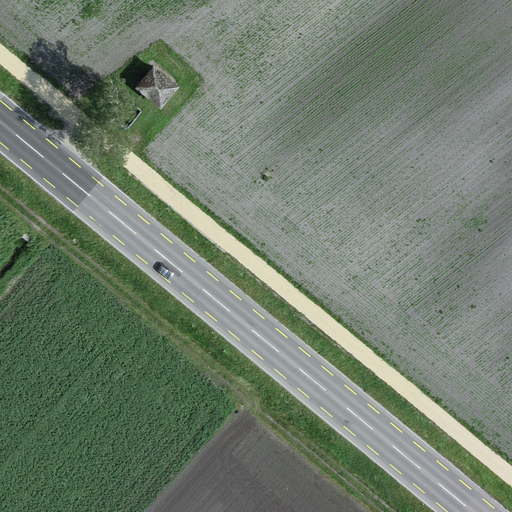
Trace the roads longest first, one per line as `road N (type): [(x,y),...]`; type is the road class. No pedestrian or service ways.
road 1 (track): [(0,54),(511,477)]
road 2 (primary): [(472,511),(0,121)]
road 3 (track): [(389,511),(0,190)]
